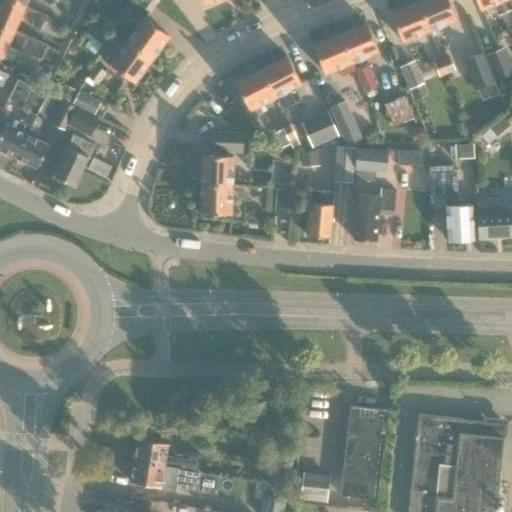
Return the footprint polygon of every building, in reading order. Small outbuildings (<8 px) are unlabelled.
[(24,7),(7,0),(3,0),(0,8),(0,25),(14,32),(15,30),(21,15),(34,21),(32,25),(57,36),(62,25),(55,22),(55,21),(46,17),(47,15),(26,5),(24,7)] [(144,0),(143,2),(141,5),(151,12),(159,0),(144,0)] [(430,30),(457,19),(448,0),(422,0),(419,1),(430,30)] [(511,8),(511,7),(508,0),(477,0),(481,9),(494,3),(499,14),(511,8)] [(402,41),(430,30),(419,1),(391,13),(402,41)] [(152,59),(169,36),(144,18),(127,41),(152,59)] [(352,61),(379,51),(367,22),(341,33),(352,61)] [(14,32),(0,25),(0,55),(3,57),(11,40),(23,45),(21,49),(42,58),(48,44),(15,30),(14,32)] [(314,44),(325,72),(352,61),(341,33),(314,44)] [(144,83),(150,75),(150,73),(145,69),(152,59),(127,41),(110,65),(135,83),(136,80),(141,84),(144,83)] [(486,54),(496,79),(511,72),(511,63),(505,47),(486,54)] [(464,60),(475,90),(478,88),(494,82),(495,82),(483,53),(464,60)] [(302,82),(288,55),(262,69),(276,96),(282,108),(301,98),(294,86),(302,82)] [(442,59),(448,72),(455,69),(449,55),(442,59)] [(440,76),(447,73),(448,72),(442,59),(434,62),(440,76)] [(400,66),(409,88),(424,82),(415,60),(400,66)] [(360,67),(368,90),(379,86),(371,63),(360,67)] [(107,72),(96,64),(88,76),(98,84),(107,72)] [(8,73),(0,69),(0,85),(2,86),(8,73)] [(250,109),(276,96),(262,69),(236,82),(250,109)] [(9,98),(23,105),(32,86),(18,79),(9,98)] [(58,95),(69,101),(73,93),(61,88),(58,95)] [(101,101),(79,90),(72,104),(94,115),(101,101)] [(385,104),(394,126),(414,118),(406,96),(385,104)] [(331,106),(347,143),(362,136),(346,100),(331,106)] [(65,130),(68,124),(77,108),(64,101),(52,123),(65,130)] [(38,168),(49,145),(38,140),(42,133),(39,131),(50,110),(41,105),(36,115),(15,157),(38,168)] [(77,108),(68,124),(91,136),(99,119),(77,108)] [(0,149),(15,157),(36,115),(30,111),(24,123),(19,121),(16,128),(6,124),(0,135),(0,149)] [(338,137),(327,111),(302,121),(313,147),(338,137)] [(502,117),(481,135),(488,143),(509,125),(502,117)] [(283,127),(290,141),(298,137),(290,123),(283,127)] [(424,137),(420,126),(410,130),(415,141),(424,137)] [(211,152),(242,153),(243,133),(212,132),(211,152)] [(54,177),(75,186),(96,146),(75,136),(54,177)] [(455,144),(456,158),(474,157),(474,143),(455,144)] [(334,180),(353,181),(355,147),(337,145),(334,180)] [(389,151),(357,148),(355,168),(387,172),(389,151)] [(422,150),(398,150),(398,165),(422,165),(422,150)] [(317,151),(300,151),(301,166),(318,165),(317,151)] [(233,185),(234,156),(203,155),(202,184),(233,185)] [(472,206),(459,207),(457,166),(429,167),(431,195),(446,194),(448,240),(474,239),(472,206)] [(232,214),(233,185),(202,184),(201,213),(232,214)] [(275,211),(292,212),(294,189),(277,188),(275,211)] [(397,191),(382,189),(381,197),(359,194),(353,239),(376,242),(380,213),(394,215),(397,191)] [(307,235),(329,237),(334,192),(311,190),(307,235)] [(511,197),(477,199),(479,238),(511,236),(511,197)] [(341,495),(374,498),(383,410),(351,406),(348,430),(343,479),(341,495)] [(281,415),(261,413),(259,425),(280,427),(281,415)] [(496,511),(506,423),(419,413),(407,511),(496,511)] [(187,459),(167,456),(169,445),(138,439),(134,460),(188,469),(198,471),(201,454),(189,452),(187,459)] [(270,481),(289,484),(294,453),(275,450),(270,481)] [(197,491),(201,471),(198,471),(188,469),(134,460),(131,481),(162,486),(164,475),(176,477),(175,482),(179,488),(197,491)] [(301,499),(327,502),(330,474),(303,471),(301,499)] [(260,511),(283,511),(287,498),(264,493),(260,511)]
